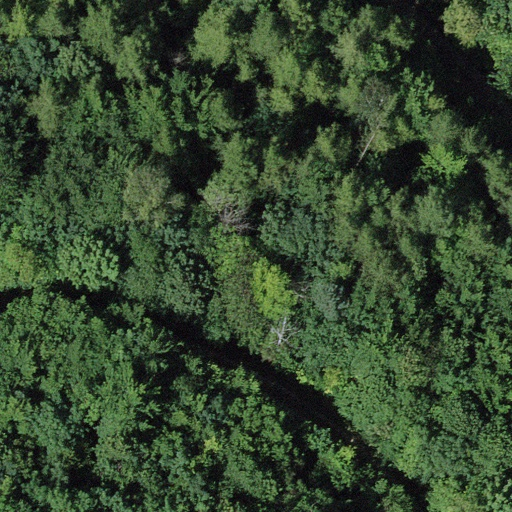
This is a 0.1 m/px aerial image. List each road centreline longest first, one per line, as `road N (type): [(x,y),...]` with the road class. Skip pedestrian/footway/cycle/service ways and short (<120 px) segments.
road 1 (track): [(411,511),(311,416),(259,381),(106,325),(0,307)]
road 2 (track): [(368,0),(438,52),(511,130)]
